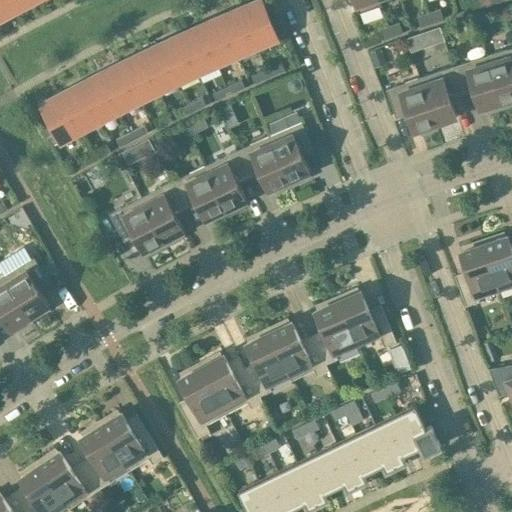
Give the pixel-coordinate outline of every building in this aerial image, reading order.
[(0,0),(0,13),(10,8),(5,0),(0,0)] [(24,0),(5,0),(10,8),(24,0)] [(347,0),(348,2),(353,0),(355,0),(359,12),(381,5),(379,0),(347,0)] [(256,45),(287,32),(280,14),(270,18),(263,1),(241,10),(256,45)] [(440,9),(429,12),(432,23),(444,19),(440,9)] [(241,10),(221,19),(237,53),(256,45),(241,10)] [(429,12),(418,16),(421,26),(432,23),(429,12)] [(200,28),(216,62),(237,53),(221,19),(200,28)] [(400,22),(388,26),(391,36),(403,32),(400,22)] [(388,26),(376,30),(380,40),(391,36),(388,26)] [(200,28),(179,38),(195,72),(216,62),(200,28)] [(160,46),(177,80),(195,72),(179,38),(160,46)] [(160,46),(140,56),(157,90),(177,80),(160,46)] [(511,47),(487,55),(503,107),(511,104),(511,47)] [(381,48),(370,52),(373,62),(385,59),(381,48)] [(461,88),(472,84),(480,108),(486,106),(487,112),(503,107),(487,55),(453,65),(461,88)] [(119,66),(136,100),(157,90),(140,56),(119,66)] [(267,68),(270,76),(285,70),(281,62),(267,68)] [(453,65),(441,69),(420,77),(436,123),(451,118),(451,117),(457,115),(449,92),(461,88),(453,65)] [(119,66),(100,76),(117,110),(136,100),(119,66)] [(270,76),(267,68),(252,74),(255,82),(270,76)] [(99,119),(117,110),(100,76),(81,85),(99,119)] [(291,79),(288,84),(290,90),(295,92),(301,90),(303,85),(301,80),(296,77),(291,79)] [(420,77),(386,88),(394,110),(406,106),(414,130),(420,128),(422,134),(437,128),(436,123),(420,77)] [(227,85),(231,93),(245,87),(242,79),(227,85)] [(81,85),(61,96),(79,130),(99,119),(81,85)] [(231,93),(227,85),(213,92),(217,99),(231,93)] [(43,106),(52,122),(43,127),(52,144),(79,130),(61,96),(43,106)] [(188,103),(192,111),(206,104),(202,96),(188,103)] [(192,111),(188,103),(174,110),(178,117),(192,111)] [(169,112),(155,119),(158,126),(172,120),(169,112)] [(302,121),(270,135),(292,185),(307,178),(305,173),(310,171),(300,148),(312,143),(302,121)] [(131,131),(134,138),(148,131),(144,124),(131,131)] [(134,138),(131,131),(117,138),(120,145),(134,138)] [(270,135),(249,144),(237,149),(247,171),(258,166),(268,189),(274,186),(276,192),(292,185),(270,135)] [(93,151),(97,158),(111,150),(107,143),(93,151)] [(141,158),(134,145),(123,151),(130,164),(141,158)] [(226,155),(205,164),(226,209),(229,215),(246,207),(242,201),(247,199),(236,176),(247,171),(237,149),(226,155)] [(97,158),(93,151),(79,158),(82,165),(97,158)] [(185,174),(173,180),(183,201),(195,196),(206,218),(211,216),(226,209),(205,164),(185,174)] [(173,180),(161,186),(141,196),(167,245),(181,237),(179,232),(184,229),(173,207),(183,201),(173,180)] [(141,196),(110,212),(121,234),(132,228),(144,250),(149,247),(152,252),(167,245),(141,196)] [(503,231),(483,238),(499,286),(511,281),(511,246),(509,238),(506,239),(503,231)] [(476,293),(499,286),(483,238),(463,245),(465,253),(462,254),(470,277),(458,281),(466,304),(479,300),(476,293)] [(44,307),(49,304),(36,283),(47,276),(34,256),(4,275),(30,316),(44,307)] [(0,310),(11,328),(16,325),(19,330),(33,321),(30,316),(4,275),(0,277),(0,310)] [(360,294),(356,287),(337,296),(357,341),(378,332),(384,345),(396,340),(384,310),(372,315),(363,293),(360,294)] [(327,335),(315,340),(326,363),(337,357),(335,351),(357,341),(337,296),(317,304),(320,311),(317,313),(327,335)] [(287,318),(268,327),(289,372),(289,373),(292,379),(314,368),(317,375),(329,369),(326,363),(315,340),(304,345),(294,323),(291,325),(287,318)] [(268,382),(289,373),(289,372),(268,327),(249,336),(252,344),(249,345),(259,367),(248,372),(259,395),(260,395),(271,389),(268,382)] [(486,340),(479,342),(487,362),(494,359),(486,340)] [(219,351),(200,361),(227,412),(248,401),(252,407),(263,401),(260,395),(259,395),(248,372),(237,378),(226,357),(223,358),(219,351)] [(200,361),(181,371),(185,378),(182,380),(193,402),(182,408),(198,435),(201,434),(203,438),(211,433),(209,429),(206,423),(227,412),(200,361)] [(511,394),(511,363),(489,368),(499,395),(511,391),(511,394)] [(397,379),(384,385),(388,395),(401,389),(397,379)] [(384,385),(371,390),(375,401),(388,395),(384,385)] [(332,392),(330,396),(333,402),(341,398),(337,389),(332,392)] [(355,398),(343,403),(348,413),(359,408),(355,398)] [(343,403),(332,408),(336,419),(348,413),(343,403)] [(395,413),(413,450),(423,445),(426,451),(441,444),(431,425),(427,427),(416,403),(395,413)] [(121,416),(117,409),(100,420),(126,463),(125,463),(129,469),(149,457),(153,463),(163,456),(147,429),(137,435),(124,414),(121,416)] [(413,450),(395,413),(376,423),(396,465),(406,461),(403,455),(413,450)] [(264,421),(262,428),(266,434),(276,428),(270,417),(264,421)] [(315,417),(304,423),(308,432),(320,427),(315,417)] [(86,466),(100,487),(110,481),(107,474),(125,463),(126,463),(100,420),(83,431),(87,437),(84,439),(96,460),(86,466)] [(304,423),(292,428),(297,438),(308,432),(304,423)] [(396,465),(376,423),(356,432),(374,469),(384,464),(387,470),(396,465)] [(374,469),(356,432),(337,441),(357,484),(367,479),(364,474),(374,469)] [(276,436),(265,442),(270,452),(281,446),(276,436)] [(357,484),(337,441),(325,447),(317,451),(335,488),(345,483),(348,488),(357,484)] [(265,442),(254,448),(259,457),(270,452),(265,442)] [(66,501),(70,507),(100,487),(86,466),(76,473),(63,453),(60,455),(55,448),(38,459),(66,501)] [(335,488),(317,451),(298,460),(318,503),(327,498),(325,493),(335,488)] [(244,453),(235,458),(240,468),(250,463),(244,453)] [(38,459),(22,471),(26,477),(23,479),(37,499),(27,506),(30,511),(72,511),(70,507),(66,501),(38,459)] [(318,503),(298,460),(278,470),(296,506),(306,502),(309,507),(318,503)] [(296,506),(278,470),(259,479),(274,511),(286,511),(296,506)] [(274,511),(259,479),(238,489),(249,511),(274,511)] [(30,511),(27,506),(18,511),(15,511),(3,494),(0,495),(0,511),(30,511)]
